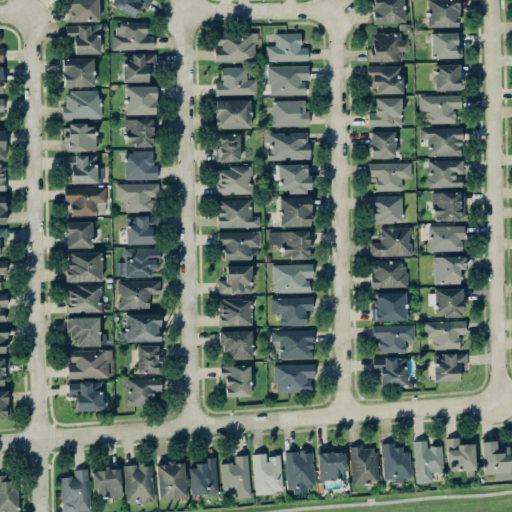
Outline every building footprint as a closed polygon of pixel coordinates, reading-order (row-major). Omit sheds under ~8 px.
[(99,21),(98,0),(66,0),(67,22),(99,21)] [(115,0),(113,6),(135,15),(139,5),(148,9),(151,0),(115,0)] [(371,0),(372,23),(404,22),(403,0),(371,0)] [(426,0),(427,27),(458,26),(457,0),(426,0)] [(153,48),(153,35),(146,36),(146,21),(116,22),(116,34),(111,34),(111,49),(153,48)] [(100,53),(99,24),(66,25),(66,41),(74,40),(74,53),(100,53)] [(300,32),(275,33),(275,45),(265,45),(266,61),(307,60),(307,47),(301,47),(300,32)] [(369,33),(369,47),(366,47),(366,61),(402,60),(401,51),(408,51),(408,40),(400,40),(400,32),(369,33)] [(458,32),(430,32),(431,58),(459,57),(458,32)] [(256,33),(217,33),(217,46),(214,46),(214,60),(255,61),(256,33)] [(155,53),(122,53),(123,81),(148,81),(147,65),(155,65),(155,53)] [(93,57),(62,58),(62,86),(94,86),(93,57)] [(434,64),(434,90),(459,90),(459,64),(434,64)] [(308,65),(268,66),(269,94),(305,93),(305,80),(308,80),(308,65)] [(374,94),(402,93),(402,65),(366,66),(366,76),(374,76),(374,94)] [(256,95),(257,79),(246,79),(246,67),(221,67),(220,82),(214,82),(214,94),(256,95)] [(155,85),(124,86),(125,114),(155,113),(155,85)] [(99,117),(99,91),(65,91),(65,105),(62,105),(62,118),(99,117)] [(461,107),(460,94),(419,95),(419,111),(428,111),(428,123),(455,122),(454,107),(461,107)] [(368,126),(401,125),(401,97),(375,98),(375,112),(368,112),(368,126)] [(215,128),(250,127),(249,99),(214,100),(215,128)] [(304,100),(271,100),(272,126),(309,125),(309,110),(305,110),(304,100)] [(152,118),(124,118),(125,146),(153,145),(152,118)] [(64,125),(64,151),(95,150),(95,124),(64,125)] [(428,156),(462,155),(462,127),(420,128),(420,140),(427,140),(428,156)] [(395,156),(394,131),(369,131),(370,157),(395,156)] [(309,159),(308,132),(267,133),(267,160),(309,159)] [(217,161),(240,161),(239,133),(217,134),(217,161)] [(125,179),(157,179),(157,164),(153,164),(152,151),(125,151),(125,179)] [(71,184),(103,182),(102,166),(97,166),(96,154),(62,155),(63,169),(71,169),(71,184)] [(462,174),(463,174),(463,159),(427,160),(427,187),(462,186),(462,174)] [(411,162),(369,163),(369,176),(375,176),(376,190),(402,190),(402,178),(411,177),(411,162)] [(309,192),(308,164),(277,164),(278,190),(287,190),(287,192),(309,192)] [(216,194),(252,193),(251,166),(216,167),(216,194)] [(115,184),(116,199),(125,199),(125,211),(152,211),(152,196),(158,196),(158,183),(115,184)] [(106,187),(64,188),(64,201),(70,201),(70,216),(97,215),(96,202),(106,202),(106,187)] [(464,219),(463,192),(431,193),(432,220),(464,219)] [(401,195),(371,195),(371,222),(402,222),(401,195)] [(310,197),(279,198),(279,226),(310,225),(310,197)] [(251,198),(218,199),(218,228),(259,226),(259,215),(251,215),(251,198)] [(126,244),(151,243),(151,227),(158,227),(158,215),(125,216),(126,244)] [(91,221),(66,222),(67,248),(92,247),(91,221)] [(463,225),(428,226),(428,251),(461,250),(461,238),(464,238),(463,225)] [(370,242),(370,256),(411,255),(410,227),(380,227),(380,242),(370,242)] [(269,244),(282,244),(282,258),(308,258),(308,246),(314,246),(314,230),(268,231),(269,244)] [(251,259),(251,246),(260,246),(259,231),(217,232),(218,245),(225,245),(225,260),(251,259)] [(123,248),(123,262),(118,262),(118,276),(150,276),(150,268),(154,268),(154,258),(159,258),(159,248),(123,248)] [(67,252),(67,281),(101,280),(100,252),(67,252)] [(460,283),(460,269),(465,269),(464,256),(433,257),(434,284),(460,283)] [(406,287),(405,260),(372,260),(373,288),(406,287)] [(272,264),(273,292),(310,291),(309,278),(312,278),(312,263),(272,264)] [(251,264),(225,265),(226,279),(218,279),(218,293),(251,293),(251,264)] [(159,280),(119,281),(120,309),(149,308),(149,293),(160,293),(159,280)] [(101,312),(101,286),(65,287),(66,313),(101,312)] [(428,290),(428,304),(434,304),(435,316),(463,315),(462,289),(428,290)] [(406,320),(405,292),(373,293),(374,320),(406,320)] [(306,324),(306,310),(312,309),(312,296),(271,298),(271,313),(280,313),(280,325),(306,324)] [(219,325),(251,325),(251,298),(219,299),(219,325)] [(159,313),(125,313),(125,341),(160,341),(159,313)] [(98,316),(67,317),(67,339),(75,339),(75,345),(106,345),(106,333),(99,333),(98,316)] [(465,334),(465,320),(423,321),(424,337),(432,337),(433,349),(459,348),(459,334),(465,334)] [(414,324),(372,325),(372,338),(378,338),(378,353),(406,352),(405,340),(414,340),(414,324)] [(312,329),(272,330),(272,341),(279,341),(279,358),(312,357),(312,329)] [(251,330),(219,331),(220,352),(229,352),(229,359),(251,358),(251,330)] [(137,373),(160,372),(159,344),(136,345),(137,373)] [(67,363),(67,378),(108,377),(108,361),(111,361),(111,349),(69,350),(70,363),(67,363)] [(459,381),(459,366),(467,366),(467,353),(433,354),(433,382),(459,381)] [(379,368),(380,385),(406,384),(405,356),(372,358),(373,369),(379,368)] [(314,363),(274,364),(274,392),(311,391),(310,378),(314,378),(314,363)] [(249,364),(219,365),(220,378),(224,378),(225,396),(250,396),(249,364)] [(161,377),(126,378),(127,405),(153,404),(152,391),(161,391),(161,377)] [(67,382),(67,396),(75,396),(76,411),(102,410),(101,382),(67,382)] [(459,444),(459,437),(446,438),(447,472),(475,472),(474,443),(459,444)] [(415,482),(432,482),(431,472),(443,472),(442,445),(427,446),(426,440),(413,440),(415,482)] [(482,474),(494,473),(494,479),(510,478),(509,446),(495,446),(495,440),(481,441),(482,474)] [(381,444),(383,481),(411,479),(410,451),(402,452),(402,443),(381,444)] [(376,446),(349,447),(351,484),(378,482),(376,446)] [(346,471),(345,449),(317,450),(318,480),(337,479),(336,471),(346,471)] [(286,491),(314,490),(313,450),(284,451),(286,491)] [(279,455),(267,456),(266,452),(251,454),(255,494),(283,491),(279,455)] [(234,455),(235,462),(221,463),(223,497),(250,496),(248,455),(234,455)] [(205,457),(205,463),(195,463),(195,467),(189,468),(189,494),(217,493),(216,457),(205,457)] [(184,461),(166,462),(166,464),(156,464),(157,498),(185,498),(184,461)] [(124,464),(125,502),(153,501),(152,464),(124,464)] [(120,467),(101,468),(101,470),(92,470),(93,496),(110,495),(110,497),(121,497),(120,467)] [(61,503),(74,502),(74,511),(75,511),(90,511),(88,468),(73,469),(74,476),(60,477),(61,503)] [(0,510),(18,510),(17,479),(7,479),(7,474),(0,474),(0,510)]
